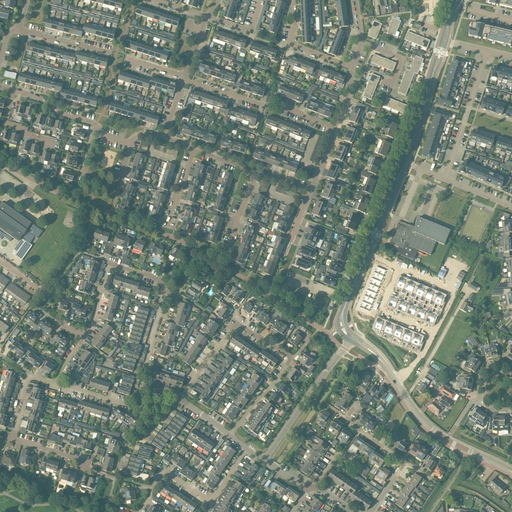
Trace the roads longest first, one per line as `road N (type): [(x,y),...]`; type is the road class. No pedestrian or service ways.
road 1 (residential): [(180,400),(236,324),(291,358),(229,434)]
road 2 (residential): [(101,474),(14,437),(30,376)]
road 3 (residential): [(264,460),(353,337)]
road 4 (tertiary): [(446,439),(353,337)]
road 5 (residential): [(84,336),(109,266),(163,285)]
road 6 (tertiary): [(403,162),(443,41)]
